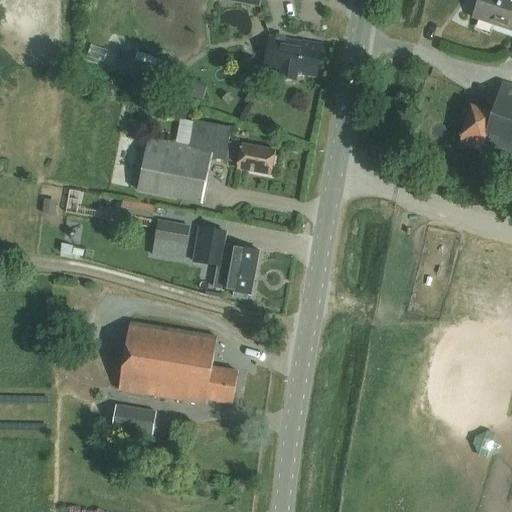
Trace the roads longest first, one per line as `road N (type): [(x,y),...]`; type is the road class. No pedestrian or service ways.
road 1 (tertiary): [(280,511),(362,0)]
road 2 (track): [(308,330),(58,264),(0,259)]
